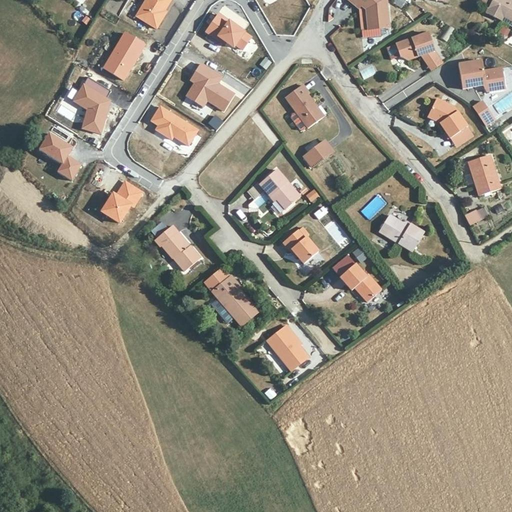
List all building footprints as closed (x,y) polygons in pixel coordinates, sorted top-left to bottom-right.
[(147,0),(137,17),(157,29),(163,19),(161,18),(171,0),(147,0)] [(369,12),(372,30),(390,27),(386,0),(346,0),(358,8),(361,6),(366,10),(369,12)] [(403,9),(407,0),(396,0),(394,4),(403,9)] [(511,0),(492,0),(488,11),(502,20),(503,15),(511,20),(511,0)] [(428,32),(396,44),(399,57),(409,60),(435,50),(428,32)] [(482,58),(459,63),(465,88),(486,83),(489,91),(508,86),(503,65),(485,69),(482,58)] [(223,77),(202,64),(194,77),(199,79),(188,97),(204,107),(208,101),(224,112),(235,95),(218,85),(223,77)] [(363,79),(376,74),(373,66),(360,71),(363,79)] [(306,88),(287,102),(310,134),(327,121),(320,111),(321,109),(306,88)] [(441,121),(441,123),(448,140),(468,131),(460,113),(438,98),(430,113),(441,121)] [(483,101),(473,108),(487,128),(497,121),(483,101)] [(197,131),(161,108),(152,122),(159,126),(156,131),(171,140),(173,137),(187,146),(197,131)] [(428,116),(441,123),(441,121),(430,113),(428,116)] [(73,149),(50,135),(41,150),(65,165),(60,173),(73,181),(82,165),(68,157),(73,149)] [(315,147),(301,159),(309,170),(323,160),(315,147)] [(491,154),(470,159),(477,192),(499,187),(491,154)] [(112,159),(107,165),(119,174),(124,168),(112,159)] [(276,167),(256,183),(269,202),(274,200),(281,209),(298,195),(276,167)] [(314,190),(305,196),(310,203),(319,197),(314,190)] [(325,204),(313,214),(318,221),(330,211),(325,204)] [(482,210),(465,212),(471,227),(484,223),(482,210)] [(386,216),(377,228),(410,250),(421,231),(410,224),(407,227),(390,215),(386,216)] [(169,225),(150,241),(154,245),(156,245),(179,269),(195,256),(187,244),(184,245),(173,233),(174,230),(169,225)] [(305,226),(288,241),(294,250),(297,249),(308,264),(325,251),(305,226)] [(363,247),(353,251),(358,263),(369,259),(363,247)] [(443,273),(453,266),(449,260),(439,267),(443,273)] [(361,267),(345,280),(352,292),(357,289),(368,305),(385,289),(376,275),(369,277),(361,267)] [(226,276),(207,291),(216,303),(214,306),(226,321),(228,319),(236,328),(254,315),(253,312),(231,285),(231,282),(226,276)] [(298,327),(280,337),(287,350),(284,352),(296,372),(317,360),(298,327)] [(272,388),(265,392),(270,401),(277,396),(272,388)]
